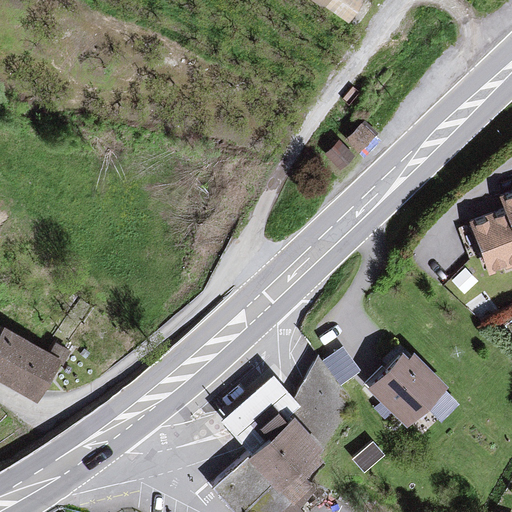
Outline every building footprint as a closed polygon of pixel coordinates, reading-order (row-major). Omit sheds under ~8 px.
[(360,0),(359,0),(317,0),(343,21),(360,0)] [(367,134),(357,124),(344,137),(354,148),(367,134)] [(348,155),(335,141),(323,151),(337,166),(348,155)] [(511,191),(499,196),(503,211),(469,222),(483,267),(511,258),(511,191)] [(0,378),(33,397),(57,356),(0,322),(0,378)] [(341,379),(361,364),(342,340),(323,355),(341,379)] [(406,355),(399,348),(365,382),(402,420),(441,382),(410,350),(406,355)] [(319,445),(287,413),(282,418),(273,410),(257,425),(264,433),(212,483),(240,511),(298,511),(294,507),(312,489),(303,479),(320,462),(310,453),(319,445)]
